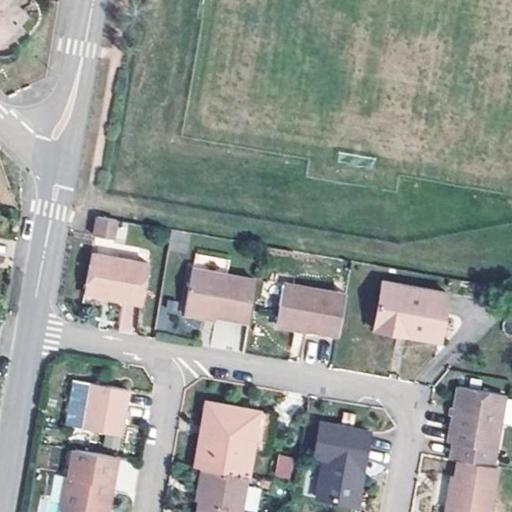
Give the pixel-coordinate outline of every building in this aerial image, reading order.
[(0,0),(0,50),(28,22),(6,0),(0,0)] [(99,217),(95,235),(112,239),(116,220),(99,217)] [(152,265),(93,254),(86,293),(145,304),(152,265)] [(245,325),(254,279),(194,270),(186,312),(215,316),(214,320),(245,325)] [(378,284),(370,331),(393,334),(394,330),(407,332),(407,336),(437,340),(446,296),(378,284)] [(335,338),(342,298),(282,289),(275,328),(317,335),(332,338),(335,338)] [(117,329),(131,333),(137,309),(122,305),(117,329)] [(215,316),(186,312),(184,318),(213,323),(214,320),(215,316)] [(393,334),(370,331),(370,335),(436,345),(437,340),(407,336),(407,332),(394,330),(393,334)] [(315,346),(330,349),(332,338),(317,335),(315,346)] [(117,441),(125,395),(89,389),(81,435),(117,441)] [(454,462),(487,469),(500,399),(454,390),(443,444),(449,445),(446,461),(454,462)] [(511,399),(507,399),(503,423),(511,424),(511,399)] [(203,409),(193,471),(197,472),(203,473),(244,480),(248,451),(246,451),(250,416),(203,409)] [(353,416),(341,415),(339,430),(351,432),(353,416)] [(250,416),(246,451),(248,451),(257,453),(262,418),(250,416)] [(316,427),(310,461),(320,462),(314,502),(349,507),(354,468),(361,469),(367,434),(351,432),(339,430),(316,427)] [(64,511),(106,511),(116,461),(75,453),(71,478),(67,477),(62,511),(64,511)] [(290,461),(278,458),(274,479),(286,481),(290,461)] [(487,469),(454,462),(451,476),(447,475),(440,511),(483,511),(491,469),(487,469)] [(354,468),(349,507),(355,508),(361,469),(354,468)] [(197,503),(203,473),(197,472),(192,503),(195,503),(197,503)] [(197,503),(195,503),(194,511),(238,511),(244,480),(203,473),(197,503)] [(246,511),(251,481),(244,480),(238,511),(246,511)]
